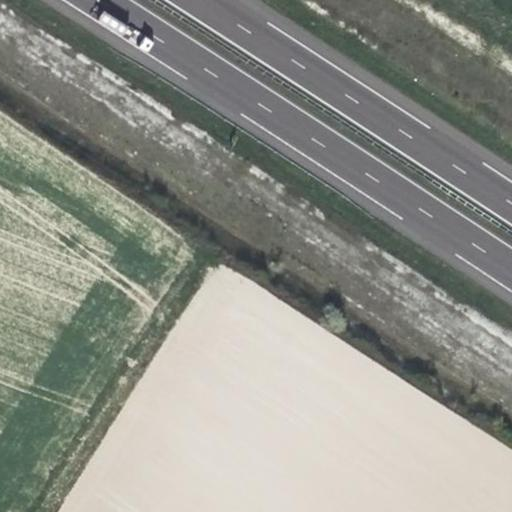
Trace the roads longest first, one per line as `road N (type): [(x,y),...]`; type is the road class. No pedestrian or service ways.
road 1 (motorway): [(95,0),(511,272)]
road 2 (motorway): [(511,206),(198,0)]
